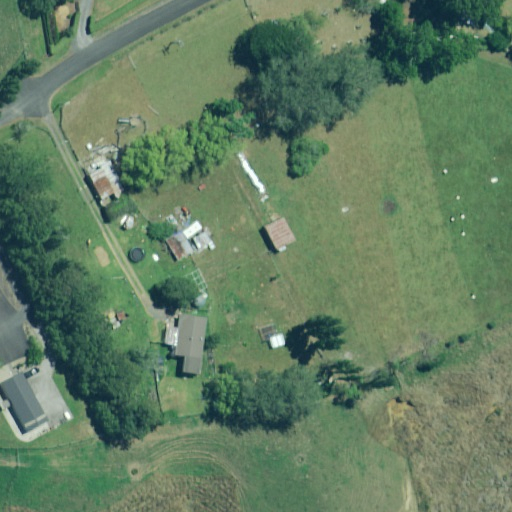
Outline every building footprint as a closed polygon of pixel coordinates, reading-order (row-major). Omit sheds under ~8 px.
[(131,208),(110,164),(87,175),(108,219),(121,212),(131,208)] [(292,241),(280,219),(262,228),(274,250),(292,241)] [(205,232),(186,242),(181,232),(165,240),(176,262),(192,254),(196,261),(205,256),(201,249),(211,244),(205,232)] [(204,316),(178,313),(176,329),(165,327),(163,345),(173,346),(172,356),(181,357),(179,373),(198,375),(204,316)] [(44,419),(19,373),(0,382),(0,387),(22,430),(44,419)]
